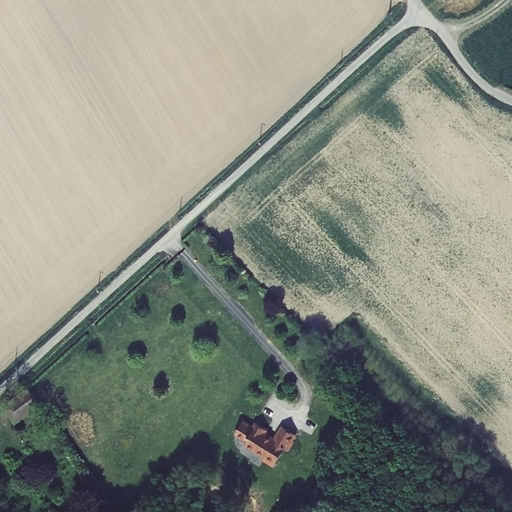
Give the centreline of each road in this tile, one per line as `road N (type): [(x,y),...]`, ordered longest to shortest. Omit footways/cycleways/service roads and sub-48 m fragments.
road 1 (unclassified): [(0,390),(420,7)]
road 2 (residential): [(420,7),(464,65),(511,101)]
